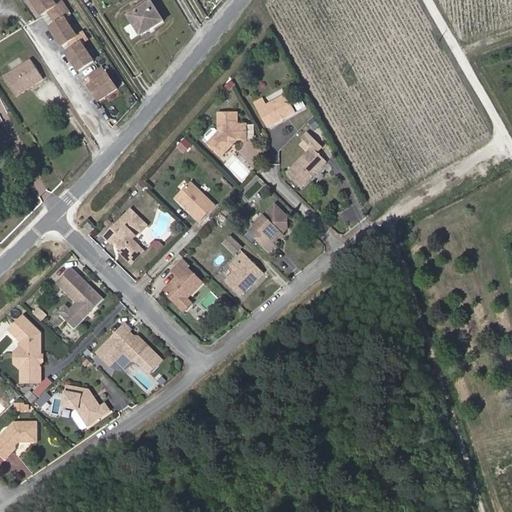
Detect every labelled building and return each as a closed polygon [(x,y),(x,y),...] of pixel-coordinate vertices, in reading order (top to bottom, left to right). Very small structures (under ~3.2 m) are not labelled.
[(71,73),(93,63),(83,44),(88,41),(83,32),(75,37),(64,16),(69,14),(63,1),(54,6),(50,0),(25,0),(36,20),(42,16),(71,73)] [(129,16),(152,2),(151,0),(145,0),(127,12),(129,16)] [(163,19),(152,2),(129,16),(141,35),(149,30),(148,28),(163,19)] [(165,21),(163,19),(148,28),(149,30),(165,21)] [(131,23),(124,26),(129,38),(136,35),(131,23)] [(30,58),(0,77),(14,98),(43,80),(30,58)] [(96,104),(117,89),(101,66),(80,81),(96,104)] [(230,83),(226,88),(229,91),(234,86),(230,83)] [(296,109),(304,107),(301,96),(293,99),(296,109)] [(297,116),(288,99),(260,114),(269,131),(297,116)] [(238,114),(220,115),(221,132),(210,144),(223,157),(239,140),(249,140),(248,125),(239,125),(238,114)] [(256,124),(248,125),(249,140),(257,139),(256,124)] [(182,153),(191,144),(184,136),(175,145),(182,153)] [(314,151),(289,177),(303,191),(328,165),(319,156),(323,152),(323,149),(310,136),(305,142),(314,151)] [(192,184),(177,199),(200,222),(215,207),(192,184)] [(276,207),(250,232),(269,252),(276,245),(274,243),(287,230),(287,218),(276,207)] [(132,211),(107,236),(114,243),(116,241),(120,245),(118,246),(122,250),(122,255),(132,264),(144,252),(133,241),(147,227),(132,211)] [(89,223),(85,227),(92,234),(96,230),(89,223)] [(114,243),(107,236),(105,238),(112,245),(114,243)] [(222,247),(233,257),(240,251),(229,240),(222,247)] [(249,259),(226,282),(241,297),(264,274),(249,259)] [(178,278),(163,292),(179,308),(203,284),(187,269),(189,267),(183,261),(172,272),(178,278)] [(104,300),(72,269),(57,284),(89,315),(104,300)] [(38,306),(32,312),(40,321),(47,315),(38,306)] [(25,316),(11,330),(23,341),(22,382),(42,382),(42,333),(25,316)] [(132,331),(126,325),(97,354),(111,367),(124,353),(133,362),(135,360),(150,375),(163,362),(148,346),(146,349),(130,333),(132,331)] [(67,387),(63,407),(77,410),(78,412),(88,427),(110,412),(105,405),(101,408),(89,391),(67,387)] [(40,408),(52,397),(45,390),(33,402),(40,408)] [(31,391),(26,395),(32,402),(37,398),(31,391)] [(78,412),(72,415),(83,431),(88,427),(78,412)] [(15,423),(0,438),(0,454),(5,460),(23,442),(33,442),(37,438),(37,423),(15,423)]
